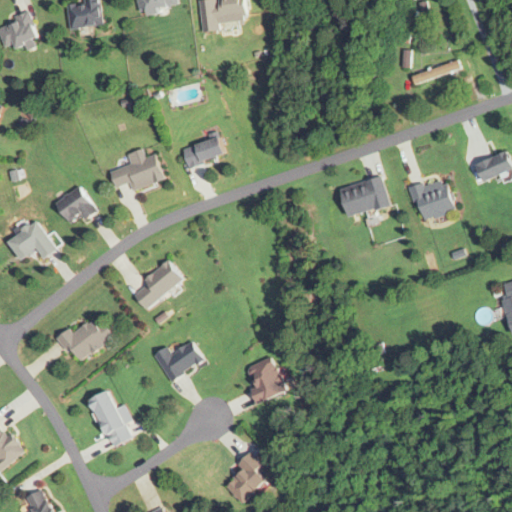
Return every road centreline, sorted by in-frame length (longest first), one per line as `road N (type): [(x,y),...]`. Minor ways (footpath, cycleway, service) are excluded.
road 1 (residential): [(511,97),(183,213),(0,341)]
road 2 (residential): [(101,511),(41,396),(0,343)]
road 3 (residential): [(93,493),(229,409)]
